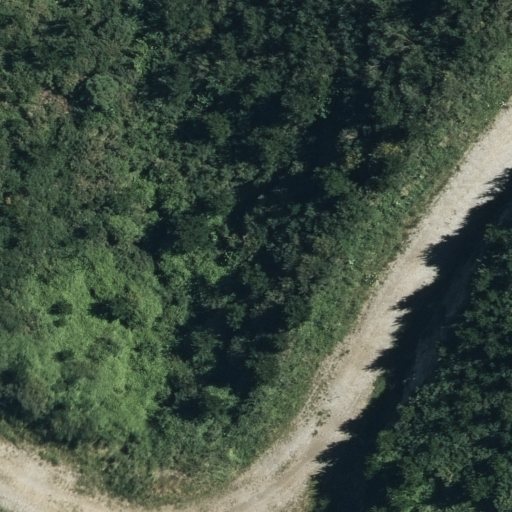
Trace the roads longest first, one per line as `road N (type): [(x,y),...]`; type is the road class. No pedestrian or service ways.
road 1 (track): [(511,171),(338,478),(247,511)]
road 2 (track): [(127,511),(0,477)]
